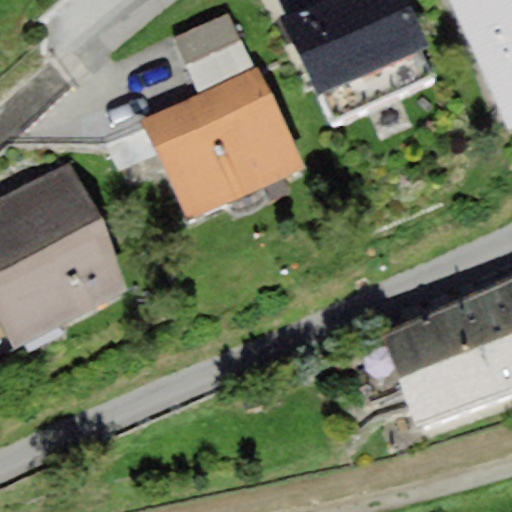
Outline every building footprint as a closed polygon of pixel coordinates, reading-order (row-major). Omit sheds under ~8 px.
[(419,46),(428,37),(411,0),(301,0),(283,8),(336,124),(434,80),(419,46)] [(511,0),(452,0),(506,123),(511,120),(511,0)] [(254,66),(230,14),(175,37),(199,92),(254,66)] [(300,160),(254,66),(199,92),(181,100),(142,119),(188,214),(300,160)] [(0,315),(13,342),(131,284),(70,160),(0,194),(0,315)] [(379,329),(415,421),(511,384),(511,277),(469,294),(379,329)]
